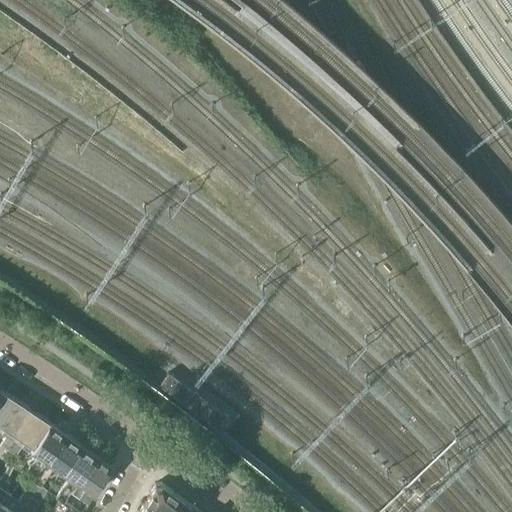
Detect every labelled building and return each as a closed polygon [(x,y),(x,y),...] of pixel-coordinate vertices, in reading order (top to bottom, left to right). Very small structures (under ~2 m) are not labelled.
[(160,385),(218,429),(219,429),(220,429),(221,428),(228,419),(228,418),(228,417),(170,373),(169,372),(168,372),(167,372),(167,373),(159,382),(159,383),(159,384),(160,385)] [(0,425),(17,399),(2,389),(0,392),(0,425)] [(0,456),(2,458),(6,452),(34,410),(17,399),(0,425),(0,429),(6,433),(0,443),(0,456)] [(21,443),(30,449),(49,420),(34,410),(6,452),(13,457),(21,443)] [(24,474),(32,479),(64,431),(49,420),(30,449),(38,455),(24,474)] [(34,481),(38,484),(40,485),(53,465),(61,470),(80,442),(64,431),(32,479),(32,480),(34,481)] [(62,501),(69,491),(95,452),(80,442),(61,470),(69,476),(55,495),(62,501)] [(95,452),(69,491),(86,502),(93,493),(111,463),(110,462),(112,460),(102,453),(101,456),(95,452)] [(0,478),(1,476),(10,463),(2,458),(0,456),(0,478)] [(0,510),(5,503),(10,495),(3,490),(3,489),(6,485),(9,481),(1,476),(0,478),(0,510)] [(24,492),(30,497),(38,484),(34,481),(32,480),(24,492)] [(155,484),(145,501),(162,511),(191,511),(194,507),(161,482),(155,484)] [(21,511),(33,511),(32,511),(46,489),(40,485),(38,484),(30,497),(21,511)] [(5,503),(0,510),(0,511),(21,511),(30,497),(24,492),(23,492),(18,500),(10,495),(5,503)] [(61,511),(66,504),(62,501),(55,495),(52,494),(48,501),(54,505),(50,511),(61,511)] [(162,511),(145,501),(138,511),(162,511)]
